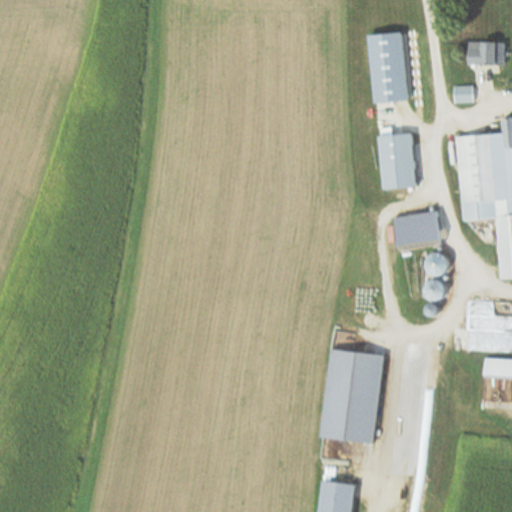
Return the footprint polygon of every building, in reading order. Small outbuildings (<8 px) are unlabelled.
[(405,34),(371,37),(375,104),(409,101),(405,34)] [(507,66),(507,44),(482,44),(482,49),(471,49),(471,66),(507,66)] [(475,87),(456,87),(456,104),(475,104),(475,87)] [(458,138),(464,222),(497,219),(502,280),(511,279),(511,119),(503,120),(504,134),(458,138)] [(414,134),(379,137),(384,191),(418,188),(414,134)] [(445,252),(445,209),(428,209),(428,252),(445,252)] [(434,260),(433,274),(444,274),(444,261),(434,260)] [(436,300),(447,288),(438,279),(426,290),(436,300)] [(485,379),(511,379),(511,360),(486,360),(485,379)]
